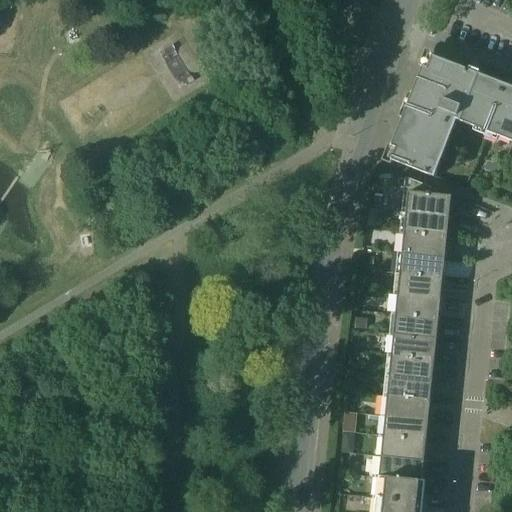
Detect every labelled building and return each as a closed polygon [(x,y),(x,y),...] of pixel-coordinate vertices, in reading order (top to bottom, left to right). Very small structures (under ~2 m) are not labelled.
[(511,92),(478,79),(475,85),(468,82),(472,71),(429,54),(388,159),(431,176),(454,116),(462,119),(461,122),(477,128),(479,123),(501,132),(499,137),(511,141),(511,92)] [(489,162),(486,170),(498,174),(501,166),(489,162)] [(408,213),(408,214),(451,218),(451,217),(449,217),(451,199),(453,199),(453,197),(431,195),(432,188),(407,178),(405,193),(410,193),(410,194),(412,194),(410,213),(408,213)] [(372,210),(371,218),(378,219),(379,211),(372,210)] [(406,233),(406,234),(449,238),(449,237),(447,237),(449,219),(451,219),(451,218),(408,214),(408,215),(410,215),(408,233),(406,233)] [(404,253),(404,255),(447,259),(447,257),(445,257),(447,239),(449,239),(449,238),(406,234),(406,235),(408,235),(406,254),(404,253)] [(402,274),(402,275),(445,279),(445,278),(443,277),(445,259),(447,260),(447,259),(404,255),(404,256),(406,256),(404,274),(402,274)] [(374,269),(375,258),(365,257),(363,268),(374,269)] [(360,290),(372,292),(374,276),(362,275),(360,290)] [(400,294),(400,295),(443,299),(443,298),(441,298),(443,280),(445,280),(445,279),(402,275),(402,276),(404,276),(402,294),(400,294)] [(398,314),(398,315),(441,319),(441,318),(439,318),(441,300),(442,300),(443,299),(400,295),(400,296),(402,296),(400,314),(398,314)] [(396,335),(395,336),(438,340),(439,339),(437,338),(438,320),(440,320),(441,319),(398,315),(397,316),(399,317),(398,335),(396,335)] [(357,318),(356,328),(365,329),(366,319),(357,318)] [(394,355),(393,356),(436,360),(436,359),(435,359),(436,341),(438,341),(438,340),(395,336),(395,337),(397,337),(396,355),(394,355)] [(391,376),(391,377),(434,381),(434,380),(432,379),(434,361),(436,361),(436,360),(393,356),(393,357),(395,357),(393,376),(391,376)] [(389,396),(389,397),(432,401),(432,400),(430,400),(432,382),(434,382),(434,381),(391,377),(391,378),(393,378),(391,396),(389,396)] [(387,416),(387,417),(430,421),(430,420),(428,420),(430,402),(432,402),(432,401),(389,397),(389,398),(391,398),(389,416),(387,416)] [(385,436),(385,437),(428,442),(428,440),(426,440),(428,422),(430,422),(430,421),(387,417),(387,418),(389,418),(387,437),(385,436)] [(383,457),(383,458),(426,462),(426,461),(424,461),(426,442),(428,443),(428,442),(385,437),(385,439),(387,439),(385,457),(383,457)] [(381,477),(381,478),(424,482),(424,481),(422,481),(424,463),(426,463),(426,462),(383,458),(383,459),(385,459),(383,478),(381,477)] [(419,511),(420,504),(422,504),(422,502),(420,502),(422,483),(424,484),(424,482),(381,478),(381,480),(383,480),(381,498),(379,498),(379,500),(381,500),(379,511),(419,511)]
